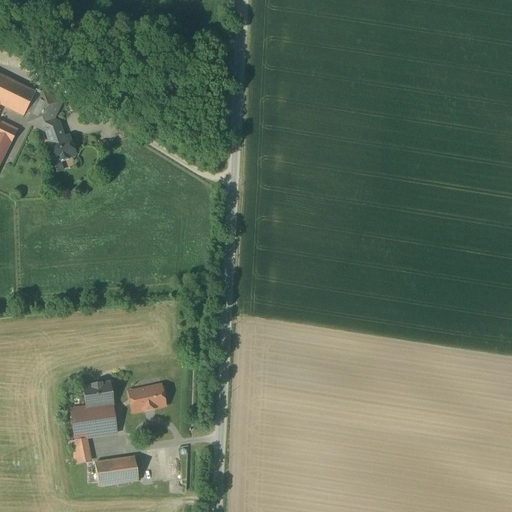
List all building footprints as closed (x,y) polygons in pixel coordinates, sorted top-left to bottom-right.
[(35,93),(0,76),(0,164),(16,130),(0,121),(0,105),(23,117),(25,113),(30,103),(35,93)] [(30,103),(25,113),(31,116),(28,123),(47,132),(52,121),(61,102),(43,93),(36,106),(30,103)] [(64,139),(58,124),(52,121),(47,132),(50,142),(49,144),(54,159),(59,157),(61,163),(69,160),(68,157),(75,155),(69,138),(64,139)] [(105,385),(80,390),(84,408),(69,411),(75,442),(68,444),(73,469),(90,465),(86,442),(115,436),(105,385)] [(161,386),(126,393),(130,417),(166,410),(161,386)] [(134,460),(95,465),(98,491),(138,485),(134,460)]
